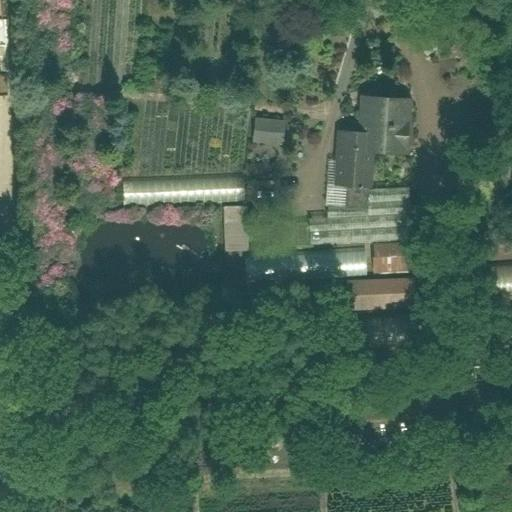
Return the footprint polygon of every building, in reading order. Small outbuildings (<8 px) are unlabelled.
[(335,127),(333,182),(372,184),(374,152),(412,154),(414,96),(358,93),(356,128),(335,127)] [(256,140),(286,144),(290,119),(259,115),(256,140)] [(117,181),(119,204),(238,198),(237,174),(117,181)] [(220,205),(219,250),(243,250),(244,206),(220,205)] [(371,241),(372,272),(413,270),(412,240),(371,241)] [(363,275),(361,249),(240,256),(241,282),(363,275)] [(511,263),(438,268),(440,299),(511,293),(511,263)] [(414,307),(414,277),(346,279),(347,308),(414,307)] [(0,342),(16,341),(13,281),(0,282),(0,342)]
